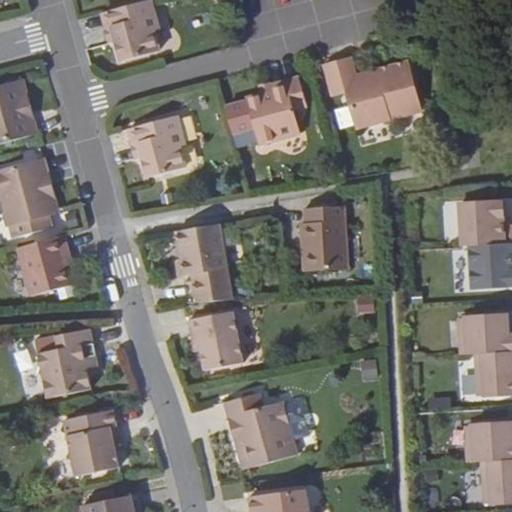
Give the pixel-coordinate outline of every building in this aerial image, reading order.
[(124,7),(103,13),(107,29),(112,27),(116,42),(122,62),(159,51),(153,31),(158,30),(150,0),(130,6),(124,7)] [(112,27),(107,29),(111,44),(116,42),(112,27)] [(409,62),(377,71),(379,78),(358,84),(356,77),(350,58),(324,65),(333,97),(346,93),(356,128),(422,111),(409,62)] [(379,78),(377,71),(356,77),(358,84),(379,78)] [(272,92),(259,96),(247,99),(259,145),(301,134),(294,109),(307,106),(299,78),(270,86),(272,92)] [(22,80),(19,81),(28,112),(23,113),(25,122),(33,120),(22,80)] [(28,112),(19,81),(0,86),(0,144),(37,134),(33,120),(25,122),(23,113),(28,112)] [(257,87),(259,96),(272,92),(270,86),(269,84),(257,87)] [(129,130),(133,145),(139,144),(143,158),(148,178),(185,168),(180,147),(185,146),(177,117),(129,130)] [(139,144),(133,145),(137,160),(143,158),(139,144)] [(8,227),(55,214),(47,183),(42,184),(40,176),(47,173),(43,159),(0,170),(0,198),(8,227)] [(47,183),(55,214),(58,214),(47,173),(40,176),(42,184),(47,183)] [(492,204),(450,207),(452,249),(462,249),(511,246),(511,229),(493,230),(492,204)] [(351,272),(347,209),(307,211),(308,226),(304,226),(307,274),(351,272)] [(228,303),(214,225),(174,233),(179,261),(174,262),(177,278),(190,276),(195,305),(228,303)] [(69,254),(64,236),(17,249),(30,297),(73,286),(68,266),(65,255),(69,254)] [(511,246),(462,249),(464,291),(508,289),(505,264),(511,263),(511,246)] [(376,313),(373,297),(354,300),(357,315),(376,313)] [(511,314),(456,318),(457,358),(471,357),(511,354),(511,314)] [(197,325),(200,340),(206,339),(209,355),(213,375),(252,367),(242,316),(197,325)] [(94,372),(101,370),(105,369),(97,333),(63,340),(66,354),(45,357),(55,403),(99,392),(96,380),(94,372)] [(206,339),(200,340),(203,356),(209,355),(206,339)] [(511,354),(471,357),(473,398),(511,396),(511,354)] [(103,379),(101,370),(94,372),(96,380),(103,379)] [(249,443),(242,445),(251,475),(306,459),(291,406),(271,410),(268,397),(232,406),(239,435),(246,433),(249,443)] [(122,441),(128,439),(123,414),(72,424),(85,480),(129,471),(126,456),(122,441)] [(511,424),(461,428),(464,465),(479,464),(511,461),(511,424)] [(239,435),(242,445),(249,443),(246,433),(239,435)] [(132,454),(128,439),(122,441),(126,456),(132,454)] [(511,461),(479,464),(481,506),(511,504),(511,461)] [(316,511),(314,494),(257,502),(257,511),(316,511)] [(148,511),(146,498),(140,500),(142,511),(148,511)] [(90,511),(142,511),(140,500),(90,510),(90,511)]
